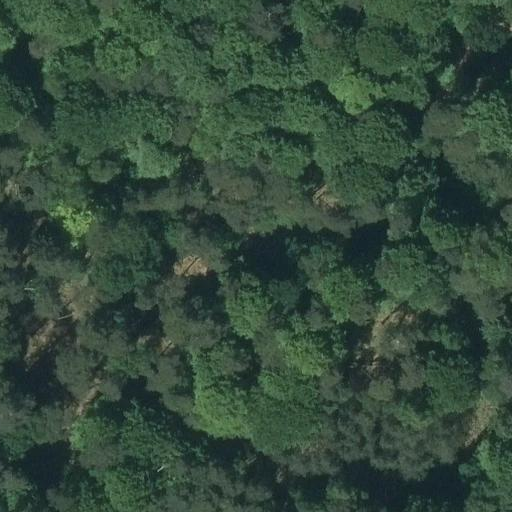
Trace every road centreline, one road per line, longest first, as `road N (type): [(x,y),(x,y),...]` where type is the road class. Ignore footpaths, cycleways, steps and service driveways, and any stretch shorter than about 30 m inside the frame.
road 1 (track): [(66,511),(187,390),(360,158)]
road 2 (track): [(360,158),(55,0)]
road 3 (unknown): [(379,156),(368,45),(343,0)]
